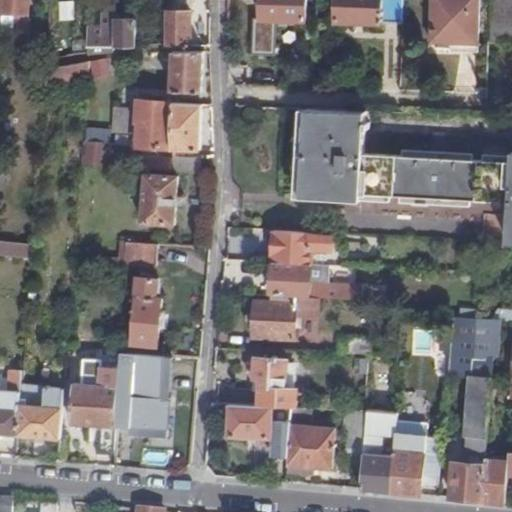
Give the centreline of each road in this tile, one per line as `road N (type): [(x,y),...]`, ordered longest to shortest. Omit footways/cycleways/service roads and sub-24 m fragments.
road 1 (residential): [(194,495),(223,164),(217,0)]
road 2 (residential): [(389,511),(194,495)]
road 3 (residential): [(194,495),(0,476)]
